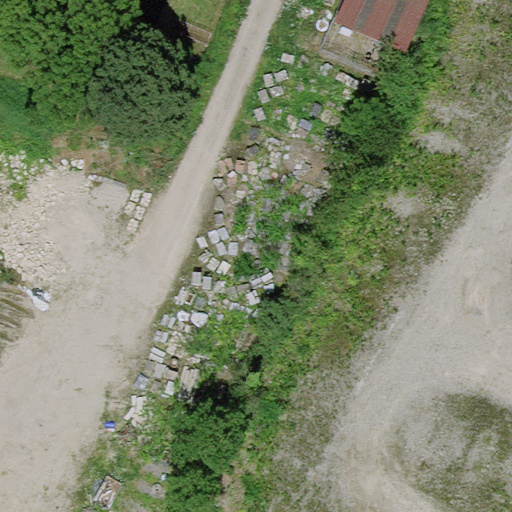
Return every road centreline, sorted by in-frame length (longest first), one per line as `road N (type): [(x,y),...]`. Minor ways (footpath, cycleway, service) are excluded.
road 1 (track): [(0,471),(125,296),(234,100),(267,0)]
road 2 (track): [(511,176),(478,254),(469,313),(505,494),(497,511)]
